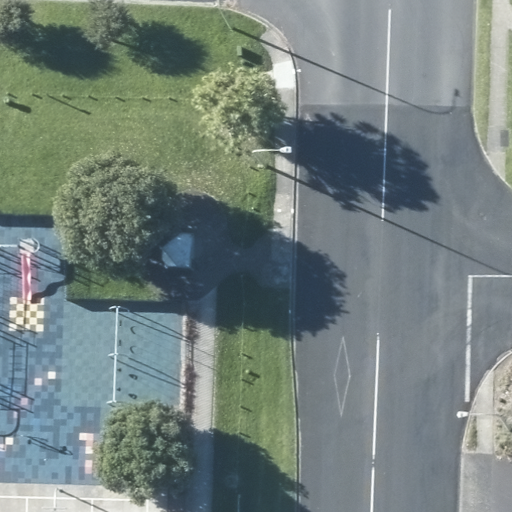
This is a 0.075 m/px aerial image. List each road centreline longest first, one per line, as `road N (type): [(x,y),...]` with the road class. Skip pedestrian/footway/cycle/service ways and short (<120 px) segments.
road 1 (tertiary): [(381,274),(391,0)]
road 2 (tertiary): [(373,511),(381,274)]
road 3 (residential): [(381,274),(511,276)]
